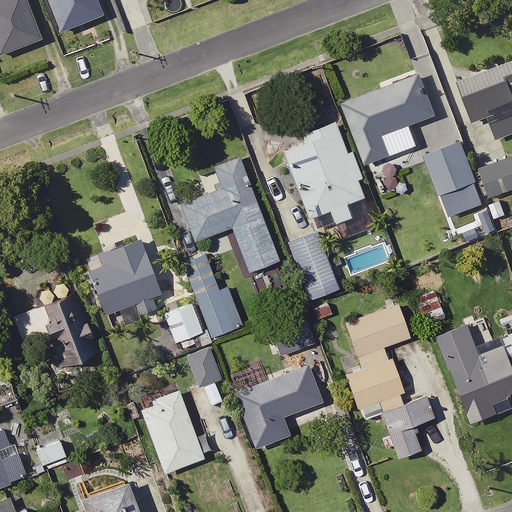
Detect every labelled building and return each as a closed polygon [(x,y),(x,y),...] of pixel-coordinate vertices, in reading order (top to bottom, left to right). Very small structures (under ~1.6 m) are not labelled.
[(0,0),(0,53),(1,56),(25,47),(27,54),(44,47),(26,0),(0,0)] [(49,0),(61,32),(103,17),(97,0),(49,0)] [(511,61),(461,82),(476,122),(489,117),(498,140),(511,134),(511,61)] [(436,116),(421,76),(346,104),(369,165),(391,157),(383,136),(436,116)] [(354,150),(350,152),(348,153),(337,123),(302,136),(305,142),(284,150),(315,231),(354,216),(349,203),(368,196),(361,179),(365,178),(354,150)] [(485,202),(464,144),(427,157),(448,216),(485,202)] [(280,259),(240,158),(216,167),(225,188),(182,205),(196,241),(233,226),(251,271),(280,259)] [(511,188),(511,158),(480,171),(490,197),(511,188)] [(339,289),(318,234),(291,245),(312,300),(339,289)] [(142,242),(101,256),(105,266),(92,271),(108,314),(135,304),(139,314),(165,305),(142,242)] [(241,326),(226,284),(219,287),(205,248),(182,256),(212,336),(241,326)] [(14,269),(0,276),(0,281),(9,299),(25,291),(14,269)] [(101,354),(79,293),(15,316),(30,361),(51,353),(57,370),(101,354)] [(446,318),(438,295),(418,301),(426,325),(446,318)] [(203,332),(193,303),(165,313),(175,342),(203,332)] [(411,337),(398,304),(347,323),(363,366),(348,372),(365,419),(383,413),(400,458),(424,449),(415,425),(435,417),(427,395),(411,401),(390,345),(411,337)] [(317,342),(305,310),(270,322),(282,355),(317,342)] [(511,312),(501,316),(508,335),(511,344),(511,312)] [(511,344),(508,335),(478,346),(470,326),(441,337),(453,369),(455,368),(475,423),(511,408),(511,399),(510,395),(511,394),(511,344)] [(223,378),(210,346),(187,355),(199,387),(223,378)] [(323,401),(308,363),(235,392),(257,447),(290,434),(284,417),(323,401)] [(205,459),(180,389),(142,402),(166,472),(205,459)] [(7,421),(0,423),(0,490),(29,480),(7,421)] [(63,441),(37,449),(44,469),(69,460),(63,441)] [(141,511),(131,483),(83,500),(87,511),(141,511)] [(13,511),(9,499),(0,502),(0,511),(13,511)]
